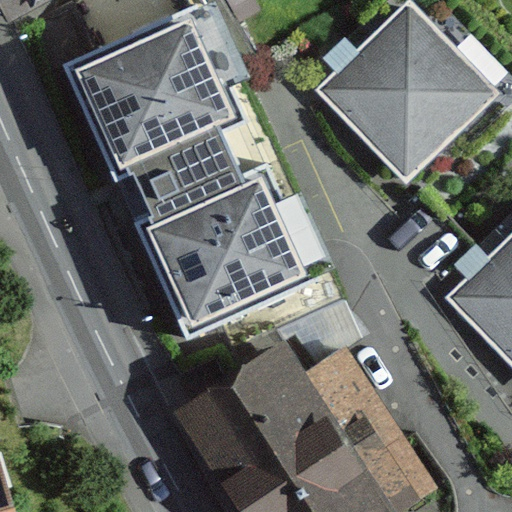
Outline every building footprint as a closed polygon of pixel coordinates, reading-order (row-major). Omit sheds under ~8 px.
[(11,0),(18,12),(42,0),(11,0)] [(261,69),(229,0),(189,0),(84,48),(137,163),(147,158),(168,205),(158,209),(208,319),(346,256),(311,178),(292,187),(273,146),(257,153),(240,118),(256,111),(241,78),(261,69)] [(418,0),(412,0),(370,40),(357,26),(335,46),(348,60),(330,76),(417,167),(502,88),(418,0)] [(511,238),(500,249),(487,235),(466,256),(479,269),(461,285),(511,339),(511,238)] [(248,511),(409,511),(451,485),(356,339),(305,372),(286,342),(182,410),(248,511)] [(0,511),(19,511),(0,443),(0,511)]
